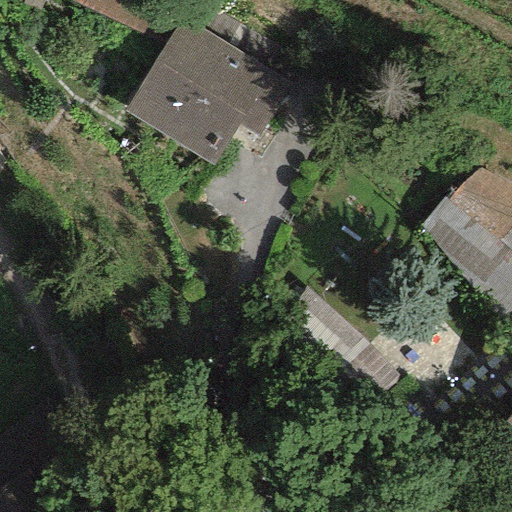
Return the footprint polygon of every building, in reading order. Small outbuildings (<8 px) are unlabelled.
[(72,0),(142,35),(154,10),(134,0),(72,0)] [(289,83),(180,18),(123,113),(213,166),(237,126),(257,138),(289,83)] [(511,188),(477,168),(451,193),(448,188),(418,226),(457,276),(511,321),(511,188)] [(398,375),(303,288),(287,317),(376,398),(398,375)] [(40,404),(0,435),(0,511),(57,511),(24,470),(67,437),(40,404)] [(511,411),(503,422),(511,429),(511,411)]
